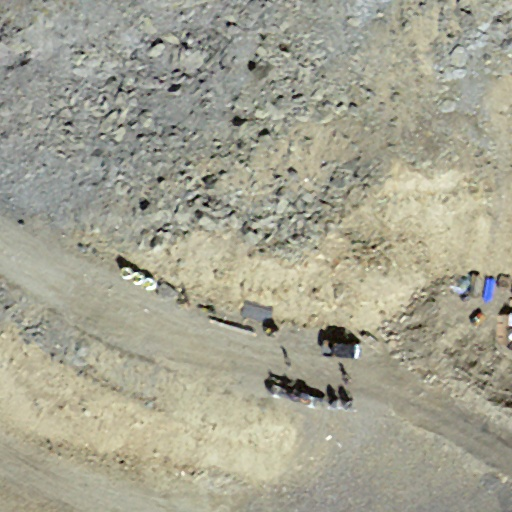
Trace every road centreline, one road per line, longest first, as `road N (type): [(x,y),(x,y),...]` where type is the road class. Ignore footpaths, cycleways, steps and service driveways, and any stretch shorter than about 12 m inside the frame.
road 1 (track): [(0,237),(81,293),(239,354),(511,405)]
road 2 (track): [(181,511),(0,435)]
